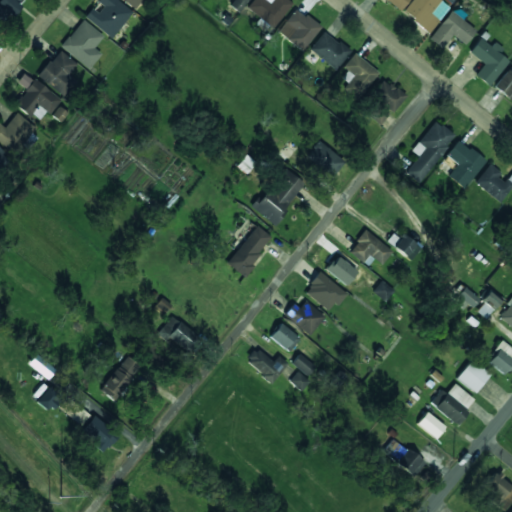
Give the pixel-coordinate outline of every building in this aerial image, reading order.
[(0,0),(0,20),(5,24),(21,0),(0,0)] [(91,8),(84,17),(110,39),(132,13),(116,0),(97,0),(97,1),(103,7),(97,13),(91,8)] [(122,0),(134,10),(142,0),(122,0)] [(238,13),(248,0),(233,0),(229,6),(238,13)] [(271,0),(269,4),(264,0),(253,0),(247,8),(273,28),(292,4),(287,0),(271,0)] [(385,0),(402,10),(408,0),(385,0)] [(429,34),(450,7),(441,0),(411,0),(402,13),(429,34)] [(301,51),(320,28),(296,9),(277,32),(301,51)] [(476,29),(449,11),(429,40),(442,49),(451,36),(465,45),(476,29)] [(100,54),(93,48),(103,37),(82,20),(60,47),(88,70),(100,54)] [(309,51),(336,70),(350,52),(323,32),(309,51)] [(489,87),(507,61),(498,54),(503,48),(494,42),(491,47),(479,38),(468,53),(483,64),(475,76),(489,87)] [(62,96),(74,81),(68,76),(76,64),(58,50),(37,77),(62,96)] [(378,74),(355,53),(342,67),(353,76),(342,88),(355,100),(378,74)] [(511,71),(507,68),(492,88),(511,102),(511,71)] [(40,124),(59,99),(33,79),(14,104),(40,124)] [(378,105),(369,118),(379,125),(390,111),(392,113),(405,96),(385,81),(371,100),(378,105)] [(0,125),(0,143),(12,153),(33,127),(16,113),(4,128),(0,125)] [(417,156),(404,174),(419,184),(454,135),(433,121),(411,152),(417,156)] [(484,161),(457,141),(437,168),(464,188),(484,161)] [(306,158),(333,176),(343,160),(316,142),(306,158)] [(103,169),(117,148),(108,143),(95,164),(103,169)] [(238,167),(244,172),(249,164),(251,166),(254,162),(246,156),(238,167)] [(499,203),(511,186),(511,171),(506,180),(487,166),(474,183),(499,203)] [(253,209),(272,225),(305,185),(285,169),(253,209)] [(271,238),(248,221),(230,246),(236,250),(225,264),(242,277),(271,238)] [(367,267),(372,259),(381,265),(391,251),(364,231),(347,253),(367,267)] [(391,234),(385,243),(410,261),(420,247),(400,233),(397,238),(391,234)] [(329,276),(350,293),(364,275),(343,258),(329,276)] [(328,313),(345,295),(320,272),(303,291),(328,313)] [(384,302),(393,291),(380,281),(371,292),(384,302)] [(476,298),(464,288),(452,302),(465,312),(476,298)] [(492,311),(499,300),(487,292),(480,302),(492,311)] [(153,308),(162,315),(170,305),(161,298),(153,308)] [(511,328),(511,300),(499,319),(511,328)] [(292,304),(283,315),(308,336),(324,317),(304,301),(298,308),(292,304)] [(199,338),(171,317),(160,331),(188,353),(199,338)] [(268,338),(288,352),(298,338),(279,323),(268,338)] [(504,375),(511,362),(511,349),(500,342),(486,363),(504,375)] [(245,360),(270,384),(287,365),(277,356),(271,362),(256,348),(245,360)] [(291,362),(306,376),(314,368),(299,354),(291,362)] [(111,400),(141,369),(128,357),(99,388),(111,400)] [(473,394),(489,375),(471,359),(455,378),(473,394)] [(289,381),(300,392),(309,382),(297,372),(289,381)] [(35,401),(47,413),(65,396),(52,384),(35,401)] [(440,390),(429,404),(455,425),(474,401),(453,384),(445,394),(440,390)] [(61,412),(82,424),(88,414),(66,402),(61,412)] [(444,427),(425,412),(416,424),(435,439),(444,427)] [(80,432),(103,452),(117,437),(94,416),(80,432)] [(412,478),(424,463),(408,449),(395,464),(412,478)] [(511,499),(511,485),(493,474),(485,487),(495,494),(490,502),(505,511),(511,499)]
